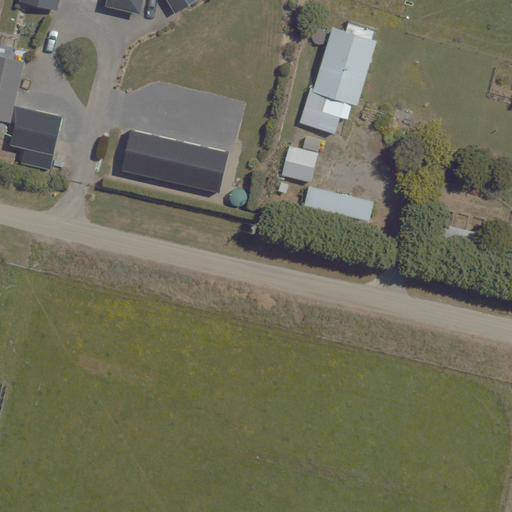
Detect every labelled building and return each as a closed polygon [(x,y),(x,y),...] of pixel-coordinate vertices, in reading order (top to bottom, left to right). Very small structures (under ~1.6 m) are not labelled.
[(119,0),(118,8),(154,17),(157,0),(175,0),(186,12),(200,0),(23,0),(24,1),(69,12),(71,0),(119,0)] [(303,115),(337,126),(342,112),(350,115),(355,97),(361,99),(383,30),(334,15),(303,115)] [(0,134),(11,137),(16,118),(29,57),(0,50),(0,134)] [(326,152),(321,150),(322,146),(293,138),(284,169),(314,177),(315,173),(320,174),(326,152)] [(375,192),(311,180),(307,202),(371,214),(375,192)] [(481,223),(439,214),(434,235),(477,244),(481,223)]
